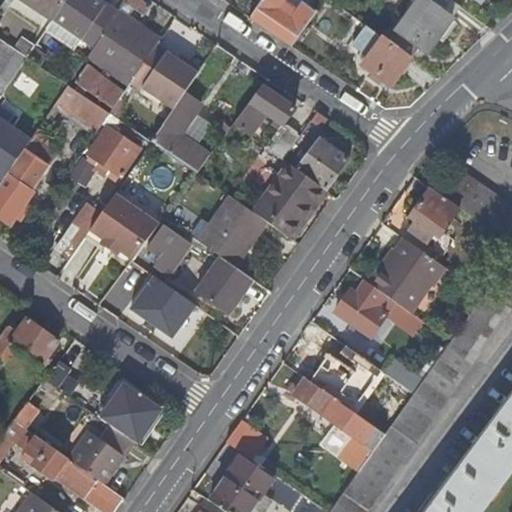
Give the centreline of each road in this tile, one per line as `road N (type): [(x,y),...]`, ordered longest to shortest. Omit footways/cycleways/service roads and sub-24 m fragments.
road 1 (tertiary): [(405,144),(214,408)]
road 2 (residential): [(214,408),(0,260)]
road 3 (residential): [(191,0),(405,144)]
road 4 (tertiary): [(511,40),(405,144)]
road 5 (tertiary): [(214,408),(142,511)]
